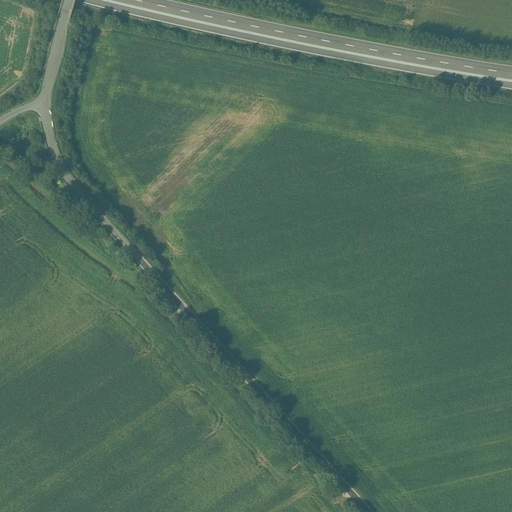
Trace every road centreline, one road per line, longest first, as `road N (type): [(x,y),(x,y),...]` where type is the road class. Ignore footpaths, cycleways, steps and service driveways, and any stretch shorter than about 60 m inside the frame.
road 1 (unclassified): [(44,103),(59,162),(371,511)]
road 2 (trunk): [(117,0),(511,78)]
